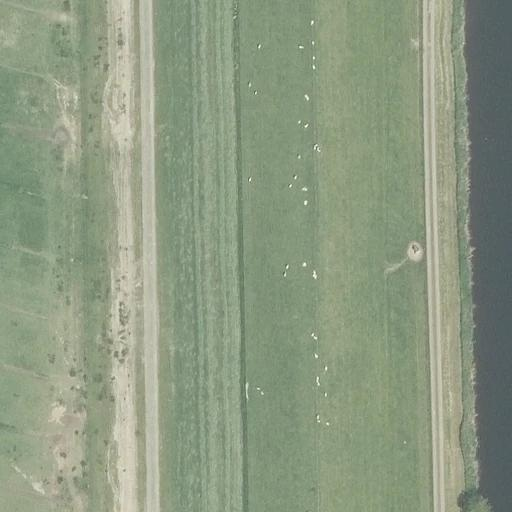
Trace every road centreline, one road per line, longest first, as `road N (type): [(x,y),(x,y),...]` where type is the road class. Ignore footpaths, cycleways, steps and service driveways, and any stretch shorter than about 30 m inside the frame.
road 1 (track): [(155,511),(146,0)]
road 2 (track): [(430,0),(437,511)]
